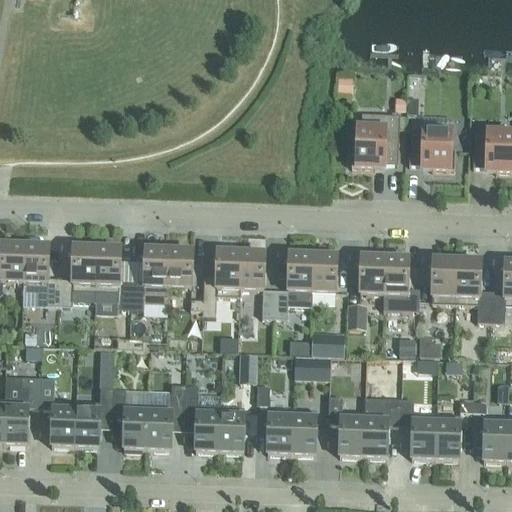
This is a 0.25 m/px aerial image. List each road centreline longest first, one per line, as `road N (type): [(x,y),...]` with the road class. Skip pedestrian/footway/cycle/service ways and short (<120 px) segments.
road 1 (residential): [(511,504),(0,486)]
road 2 (residential): [(511,227),(0,210)]
